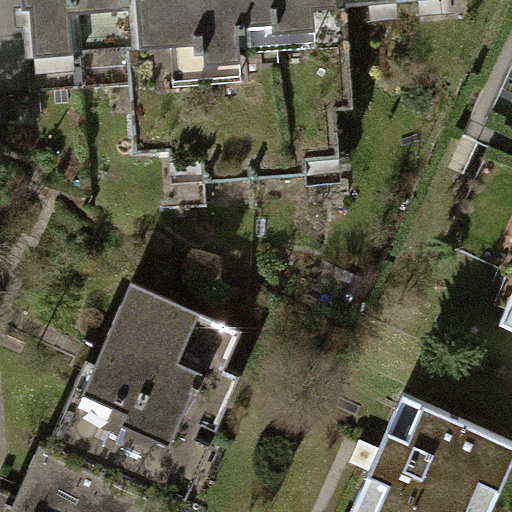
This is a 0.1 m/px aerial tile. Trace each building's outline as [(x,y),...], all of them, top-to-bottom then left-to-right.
[(19,0),(24,53),(78,48),(74,0),(19,0)] [(74,0),(78,48),(126,44),(132,44),(128,0),(74,0)] [(352,105),(343,2),(343,0),(128,0),(132,44),(126,44),(129,80),(141,79),(143,112),(132,113),(135,149),(165,146),(166,158),(198,155),(200,179),(305,171),(304,157),(336,155),(332,107),(352,105)] [(78,48),(24,53),(26,88),(129,80),(126,44),(78,48)] [(238,325),(131,281),(103,349),(95,346),(85,370),(78,367),(43,450),(158,498),(165,501),(238,325)] [(511,290),(499,318),(511,324),(511,290)] [(484,511),(511,446),(511,439),(401,392),(373,458),(350,511),(458,511),(459,511),(460,511),(484,511)] [(43,450),(35,447),(7,511),(151,511),(158,498),(43,450)]
